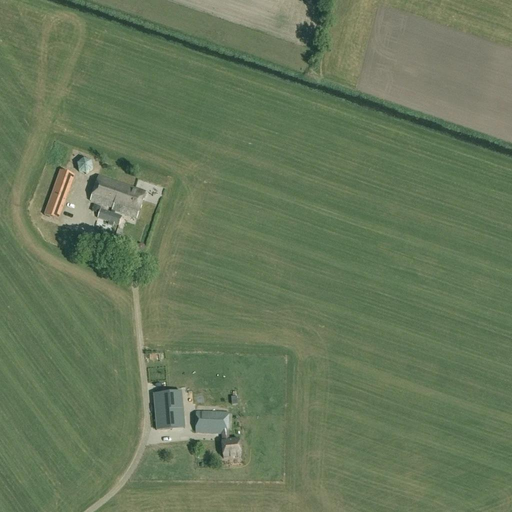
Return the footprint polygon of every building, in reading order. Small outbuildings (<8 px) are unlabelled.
[(83,157),(80,166),(91,170),(94,160),(83,157)] [(58,221),(75,176),(61,172),(45,216),(58,221)] [(113,210),(112,214),(115,215),(116,213),(138,220),(146,193),(99,178),(91,203),(113,210)] [(115,215),(112,214),(101,211),(98,220),(101,220),(97,232),(106,235),(108,231),(108,232),(111,224),(120,227),(123,218),(115,215)] [(154,395),(157,431),(172,429),(184,428),(183,418),(184,418),(182,393),(154,395)] [(228,416),(196,414),(196,434),(223,436),(224,442),(223,443),(224,460),(241,458),(240,441),(229,442),(229,434),(228,416)]
